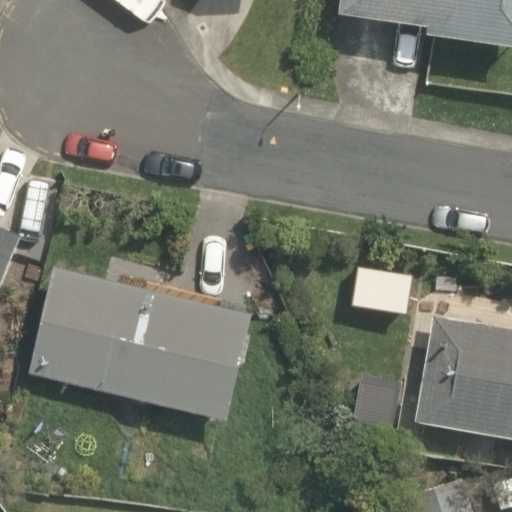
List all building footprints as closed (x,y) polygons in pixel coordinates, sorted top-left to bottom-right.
[(511,47),(511,0),(340,0),(339,14),(427,26),(425,35),(511,47)] [(0,291),(22,240),(0,231),(0,291)] [(32,376),(227,423),(252,318),(57,271),(32,376)] [(415,422),(511,438),(511,329),(432,317),(415,422)] [(379,484),(426,470),(418,444),(371,459),(379,484)] [(411,500),(415,511),(472,511),(463,482),(411,500)]
